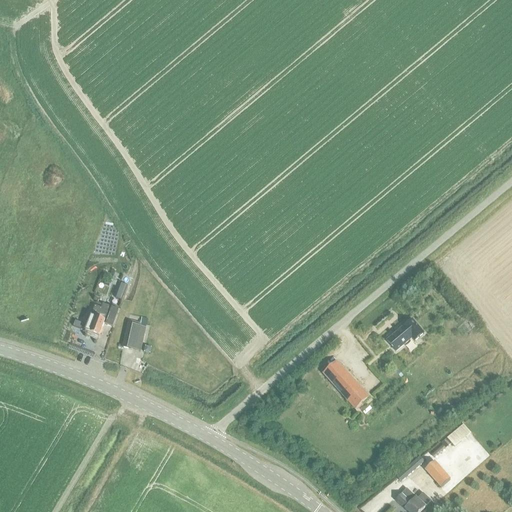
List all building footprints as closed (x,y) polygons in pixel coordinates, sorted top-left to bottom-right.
[(109,313),(102,311),(102,309),(95,307),(92,316),(90,315),(87,322),(89,323),(86,331),(89,332),(88,334),(99,339),(105,324),(112,327),(118,312),(110,309),(109,313)] [(412,320),(387,342),(396,352),(412,339),(415,342),(424,334),(412,320)] [(128,324),(123,348),(135,351),(141,327),(128,324)] [(323,375),(355,411),(369,398),(337,362),(323,375)] [(464,426),(454,434),(442,445),(445,449),(451,444),(455,448),(471,434),(464,426)] [(442,447),(431,456),(433,459),(445,449),(442,447)] [(426,471),(441,488),(450,481),(435,463),(426,471)] [(420,469),(417,464),(398,481),(401,485),(420,469)] [(407,490),(395,502),(406,511),(421,511),(431,502),(423,494),(418,500),(407,490)]
